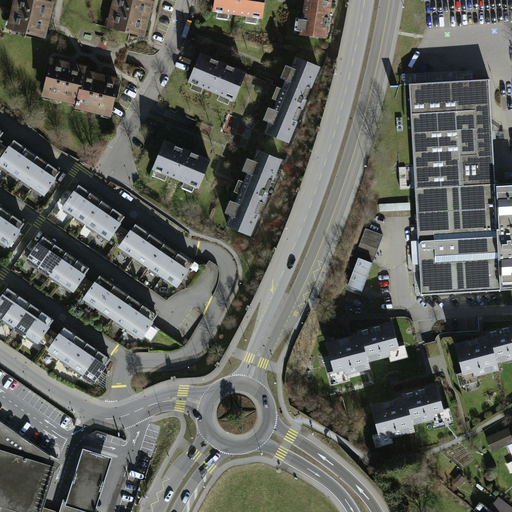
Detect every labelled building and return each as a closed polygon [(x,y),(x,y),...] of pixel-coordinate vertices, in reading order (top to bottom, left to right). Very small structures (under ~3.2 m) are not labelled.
[(50,0),(10,0),(6,35),(45,40),(50,0)] [(152,0),(108,0),(105,31),(148,36),(152,0)] [(271,0),(215,0),(214,16),(270,21),(271,0)] [(304,0),(299,37),(328,41),(333,0),(304,0)] [(202,56),(192,87),(238,102),(248,72),(202,56)] [(119,81),(49,58),(37,93),(107,117),(119,81)] [(293,59),(264,130),(292,141),(322,71),(293,59)] [(489,84),(407,89),(420,291),(511,285),(511,184),(495,186),(489,84)] [(12,137),(0,154),(0,166),(43,196),(61,171),(12,137)] [(167,143),(156,173),(201,191),(213,161),(167,143)] [(256,152),(229,224),(255,234),(282,162),(256,152)] [(124,215),(75,182),(57,207),(106,241),(124,215)] [(26,225),(0,207),(0,244),(8,250),(26,225)] [(179,254),(129,220),(112,246),(161,279),(179,254)] [(366,228),(356,256),(359,257),(348,289),(363,294),(384,234),(366,228)] [(98,271),(49,237),(32,263),(81,296),(98,271)] [(26,262),(33,253),(27,249),(20,258),(26,262)] [(153,309),(104,276),(86,301),(135,335),(153,309)] [(61,323),(11,289),(0,306),(0,319),(43,349),(61,323)] [(357,334),(325,342),(335,378),(370,368),(368,362),(401,354),(392,320),(356,329),(357,334)] [(487,336),(454,344),(463,380),(500,370),(498,363),(511,359),(511,325),(486,332),(487,336)] [(115,361),(66,328),(48,353),(98,387),(115,361)] [(401,396),(369,405),(379,440),(413,431),(411,425),(446,415),(437,382),(400,392),(401,396)] [(0,511),(56,511),(57,511),(42,506),(56,492),(57,462),(0,422),(0,511)] [(511,425),(485,438),(491,452),(511,443),(511,425)] [(56,511),(96,511),(98,508),(62,497),(57,511),(56,511)] [(511,511),(511,507),(497,497),(489,509),(493,511),(511,511)]
